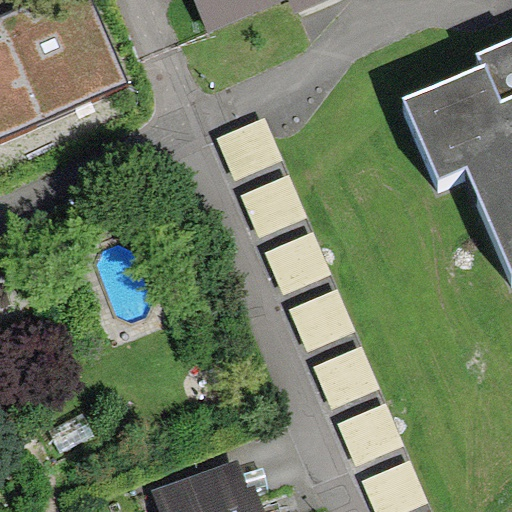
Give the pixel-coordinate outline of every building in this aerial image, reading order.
[(53,0),(0,23),(0,142),(130,85),(91,0),(53,0)] [(194,0),(210,34),(289,0),(194,0)] [(488,76),(405,111),(440,193),(471,180),(511,276),(511,46),(481,60),(488,76)] [(225,143),(250,197),(297,176),(273,122),(225,143)] [(430,511),(306,179),(256,197),(373,511),(430,511)] [(246,496),(235,464),(150,495),(155,511),(262,511),(255,492),(246,496)]
